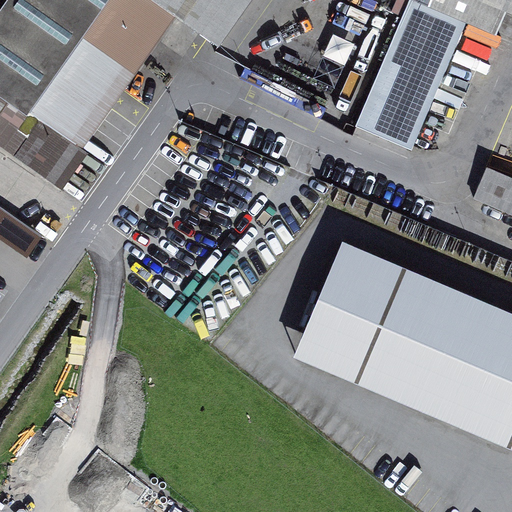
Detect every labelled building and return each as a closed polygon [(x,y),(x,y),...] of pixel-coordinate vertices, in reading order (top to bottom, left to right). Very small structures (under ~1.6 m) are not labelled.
[(249,0),(2,0),(0,4),(0,143),(63,188),(90,151),(84,146),(137,71),(84,34),(108,0),(155,0),(176,14),(219,44),(249,0)] [(108,0),(84,34),(137,71),(176,14),(155,0),(108,0)] [(467,21),(415,0),(408,0),(354,126),(411,149),(467,21)] [(506,6),(492,0),(415,0),(467,21),(495,32),(506,6)] [(511,8),(511,0),(492,0),(506,6),(511,8)] [(314,34),(289,23),(268,73),(338,103),(373,22),(345,10),(340,20),(323,13),(314,34)] [(511,175),(487,165),(473,198),(511,214),(511,175)] [(511,312),(342,241),(292,357),(511,450),(511,312)]
